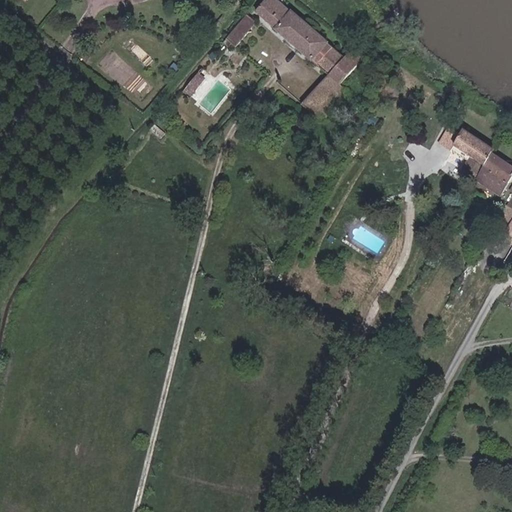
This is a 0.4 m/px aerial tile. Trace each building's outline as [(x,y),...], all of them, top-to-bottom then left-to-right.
[(357,43),(347,55),(270,0),(261,0),(258,5),(261,7),(256,12),(329,72),(305,104),(323,118),(347,87),(344,84),(368,52),(357,43)] [(225,41),(236,50),(255,25),(243,16),(225,41)] [(186,85),(192,91),(202,79),(196,74),(186,85)] [(189,95),(192,91),(186,85),(182,90),(189,95)] [(437,142),(449,149),(460,130),(448,122),(437,142)] [(465,165),(481,175),(493,154),(494,152),(462,126),(460,130),(449,149),(443,161),(461,171),(465,165)] [(477,183),(503,196),(511,179),(511,166),(493,154),(481,175),(477,183)] [(490,209),(496,212),(501,203),(494,200),(490,209)] [(511,243),(511,208),(505,205),(500,217),(509,223),(502,238),(511,243)] [(480,253),(504,266),(511,251),(511,249),(488,237),(480,253)]
